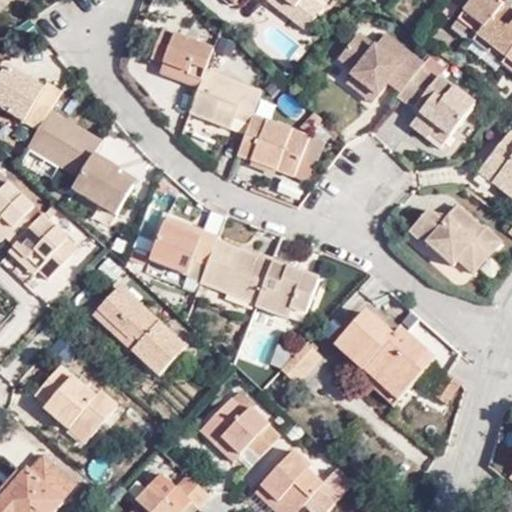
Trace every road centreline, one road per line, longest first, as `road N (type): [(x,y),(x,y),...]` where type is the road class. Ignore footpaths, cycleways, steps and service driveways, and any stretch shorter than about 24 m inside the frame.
road 1 (residential): [(501,333),(424,294),(362,246),(229,190),(172,156),(84,41),(119,0)]
road 2 (residential): [(439,511),(501,333)]
